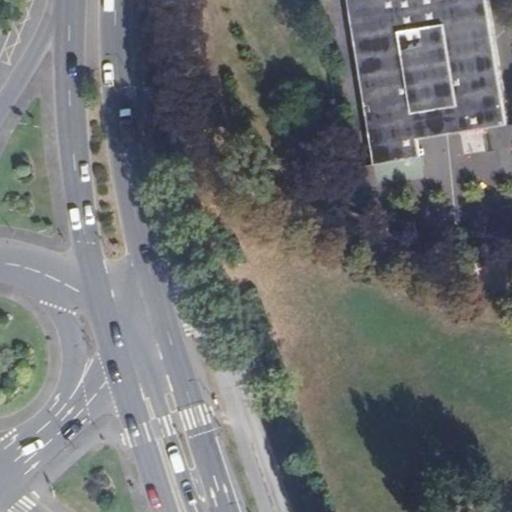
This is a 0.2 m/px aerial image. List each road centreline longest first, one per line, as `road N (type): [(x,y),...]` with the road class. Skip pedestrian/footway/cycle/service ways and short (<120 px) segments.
road 1 (primary): [(162,315),(124,159),(115,0)]
road 2 (primary): [(67,0),(73,156),(97,292)]
road 3 (primary): [(225,511),(162,315)]
road 4 (secondary): [(202,511),(153,379),(131,345)]
road 5 (secondary): [(63,411),(80,369),(77,327),(57,291),(24,266)]
road 6 (primary): [(116,360),(165,511)]
road 7 (secondary): [(66,0),(0,111)]
